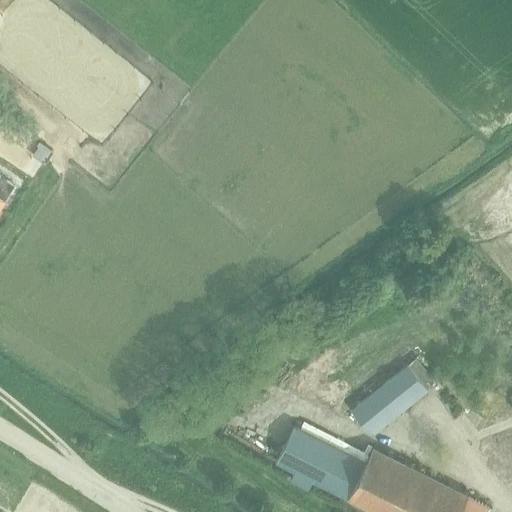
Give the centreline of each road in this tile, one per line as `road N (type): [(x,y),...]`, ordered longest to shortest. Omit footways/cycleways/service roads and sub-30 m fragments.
road 1 (track): [(170,511),(80,481),(0,401)]
road 2 (tertiary): [(126,511),(0,432)]
